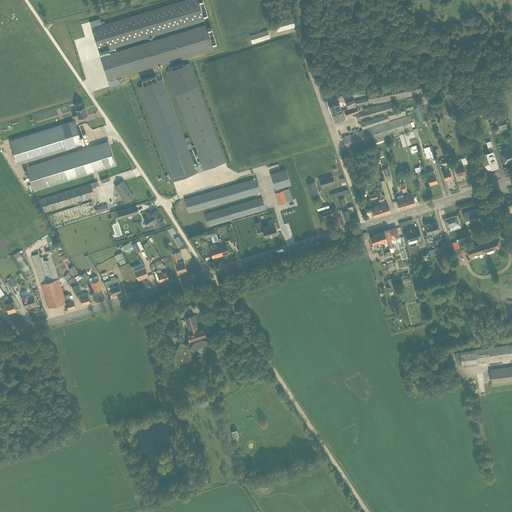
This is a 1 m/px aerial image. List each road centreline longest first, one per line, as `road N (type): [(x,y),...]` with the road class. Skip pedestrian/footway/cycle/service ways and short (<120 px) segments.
road 1 (unclassified): [(207,273),(25,0)]
road 2 (secondary): [(511,180),(207,273)]
road 3 (track): [(367,511),(207,273)]
road 4 (secondary): [(207,273),(0,336)]
